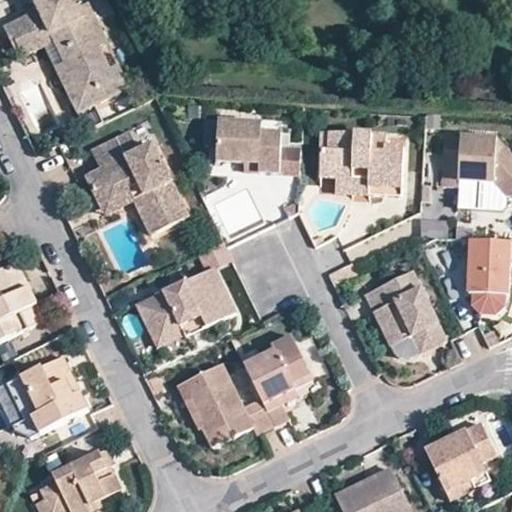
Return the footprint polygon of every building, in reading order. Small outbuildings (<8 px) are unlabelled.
[(52,42),(63,38),(68,48),(101,33),(96,24),(88,27),(78,6),(74,0),(32,0),(35,6),(21,12),(23,17),(1,27),(13,51),(17,49),(48,34),(52,42)] [(88,27),(96,24),(86,2),(78,6),(88,27)] [(101,33),(68,48),(73,58),(62,63),(80,99),(94,92),(97,100),(119,90),(97,47),(105,43),(101,33)] [(21,57),(43,48),(48,58),(68,48),(63,38),(52,42),(48,34),(17,49),(21,57)] [(97,47),(119,90),(127,86),(105,43),(97,47)] [(68,48),(48,58),(74,111),(97,100),(94,92),(80,99),(62,63),(73,58),(68,48)] [(220,151),(222,125),(208,124),(205,150),(220,151)] [(261,168),(260,175),(281,177),(284,138),(263,136),(263,128),(222,125),(220,151),(219,165),(246,167),(261,168)] [(139,192),(168,178),(151,143),(137,150),(128,132),(91,150),(100,168),(86,175),(98,199),(134,182),(139,192)] [(331,151),(332,133),(324,132),(324,150),(331,151)] [(371,188),(371,196),(403,198),(406,150),(387,148),(389,136),(332,133),(331,151),(324,150),(322,177),(338,177),(363,179),(363,187),(371,188)] [(511,199),(511,153),(501,141),(464,140),(463,153),(446,153),(444,189),(462,189),(462,183),(481,184),(488,184),(498,184),(506,195),(510,199),(511,199)] [(261,168),(246,167),(245,174),(260,175),(261,168)] [(363,179),(338,177),(337,193),(371,196),(371,188),(363,187),(363,179)] [(149,233),(187,216),(168,178),(139,192),(140,195),(132,199),(149,233)] [(134,182),(98,199),(104,209),(105,212),(132,199),(140,195),(139,192),(134,182)] [(462,183),(462,189),(461,197),(480,198),(481,184),(462,183)] [(498,184),(488,184),(498,200),(506,195),(498,184)] [(511,241),(470,238),(468,272),(467,294),(509,296),(510,275),(510,258),(511,241)] [(0,344),(50,319),(34,285),(27,288),(22,278),(25,275),(27,273),(21,266),(14,264),(0,270),(0,344)] [(201,315),(206,326),(235,312),(214,267),(141,301),(157,335),(184,323),(201,315)] [(416,267),(374,289),(383,306),(378,309),(396,345),(399,351),(402,353),(405,356),(410,356),(414,355),(427,349),(423,342),(447,329),(416,267)] [(467,294),(468,272),(464,272),(458,282),(463,294),(467,294)] [(27,288),(34,285),(30,278),(27,273),(25,275),(22,278),(27,288)] [(369,291),(378,309),(383,306),(374,289),(369,291)] [(184,323),(188,331),(190,334),(206,326),(201,315),(184,323)] [(184,323),(157,335),(161,344),(188,331),(184,323)] [(451,336),(447,329),(423,342),(427,349),(451,336)] [(277,350),(248,363),(271,409),(286,402),(283,395),(298,388),(296,382),(313,374),(295,335),(273,344),(277,350)] [(36,417),(43,432),(49,429),(92,409),(84,391),(77,394),(70,381),(77,378),(66,355),(10,382),(29,420),(36,417)] [(214,447),(255,427),(224,362),(178,384),(187,401),(194,397),(208,426),(205,428),(214,447)] [(316,380),(313,374),(296,382),(298,388),(316,380)] [(77,394),(84,391),(77,378),(70,381),(77,394)] [(34,436),(43,432),(36,417),(29,420),(10,382),(7,384),(3,393),(23,433),(34,436)] [(302,395),(298,388),(283,395),(286,402),(302,395)] [(194,397),(187,401),(201,430),(205,428),(208,426),(194,397)] [(470,479),(482,473),(476,463),(495,452),(477,421),(423,451),(451,500),(474,487),(470,479)] [(103,497),(125,487),(113,465),(117,463),(110,446),(55,474),(58,480),(43,488),(47,496),(54,509),(69,503),(73,511),(87,511),(96,508),(91,497),(96,494),(98,500),(103,497)] [(415,511),(416,511),(393,468),(378,475),(381,481),(372,486),(369,480),(340,495),(348,511),(415,511)] [(470,479),(474,487),(486,480),(482,473),(470,479)] [(381,481),(378,475),(369,480),(372,486),(381,481)] [(91,497),(96,508),(106,503),(103,497),(98,500),(96,494),(91,497)] [(54,509),(47,496),(37,502),(41,511),(73,511),(69,503),(54,509)]
